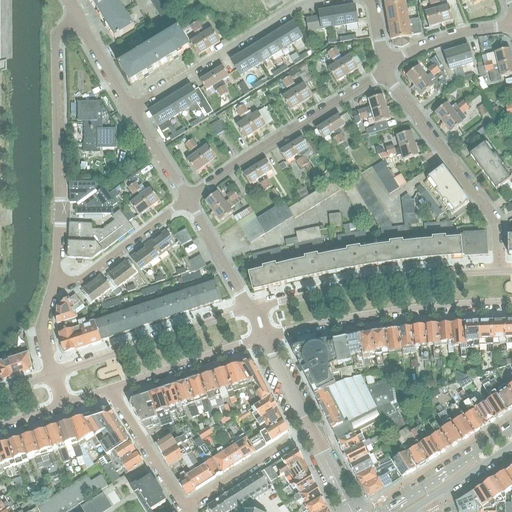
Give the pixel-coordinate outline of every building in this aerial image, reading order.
[(90,0),(97,10),(113,0),(90,0)] [(116,0),(113,0),(97,10),(115,40),(134,29),(116,0)] [(155,9),(166,2),(164,0),(159,0),(152,4),(155,9)] [(384,0),(386,9),(406,6),(405,0),(384,0)] [(158,13),(169,7),(166,2),(155,9),(158,13)] [(437,9),(441,24),(453,21),(449,5),(437,9)] [(344,8),(347,25),(359,23),(356,6),(344,8)] [(406,6),(386,9),(391,40),(392,40),(393,46),(402,47),(409,43),(408,37),(411,37),(411,36),(421,34),(418,18),(409,20),(406,6)] [(161,18),(171,11),(169,7),(158,13),(161,18)] [(334,28),(347,25),(344,8),(331,10),(334,28)] [(429,28),(441,24),(437,9),(425,13),(429,28)] [(322,30),(334,28),(331,10),(319,12),(320,16),(322,30)] [(163,22),(174,16),(171,11),(161,18),(163,22)] [(174,16),(163,22),(166,27),(177,20),(174,16)] [(313,17),(315,31),(322,30),(320,16),(313,17)] [(308,32),(315,31),(313,17),(306,18),(308,32)] [(199,32),(203,29),(198,23),(195,25),(199,32)] [(283,30),(292,45),(303,39),(294,23),(283,30)] [(195,34),(199,32),(195,25),(191,27),(195,34)] [(149,47),(160,66),(190,48),(179,29),(149,47)] [(201,36),(210,49),(220,43),(212,29),(201,36)] [(282,51),(292,45),(283,30),(273,36),(282,51)] [(199,56),(210,49),(201,36),(191,43),(192,45),(199,56)] [(272,57),(282,51),(273,36),(263,42),(272,57)] [(262,64),(272,57),(263,42),(252,48),(262,64)] [(461,67),(473,63),(467,46),(455,50),(461,67)] [(131,84),(160,66),(149,47),(119,65),(131,84)] [(251,70),(262,64),(252,48),(242,55),(251,70)] [(498,65),(511,61),(511,55),(511,49),(495,53),(498,65)] [(449,71),(461,67),(455,50),(444,54),(449,71)] [(302,61),(309,57),(307,53),(300,57),(302,61)] [(241,76),(251,70),(242,55),(231,61),(241,76)] [(339,62),(347,75),(358,69),(349,56),(343,60),(339,62)] [(295,65),(302,61),(300,57),(293,61),(295,65)] [(511,61),(498,65),(501,77),(511,74),(511,61)] [(337,82),(347,75),(339,62),(335,64),(328,69),(337,82)] [(431,73),(437,68),(435,64),(428,69),(431,73)] [(279,70),(282,73),(289,69),(286,65),(279,70)] [(211,73),(218,84),(229,77),(223,67),(211,73)] [(414,86),(426,76),(419,67),(406,76),(414,86)] [(437,68),(431,73),(434,76),(440,71),(437,68)] [(275,78),(282,73),(279,70),(272,74),(275,78)] [(206,91),(218,84),(211,73),(200,80),(206,91)] [(426,76),(414,86),(422,96),(434,86),(426,76)] [(290,86),(294,84),(290,77),(286,79),(290,86)] [(259,82),(261,86),(268,82),(266,78),(259,82)] [(290,86),(286,79),(282,82),(287,88),(290,86)] [(245,96),(251,92),(244,82),(239,85),(245,96)] [(254,90),(261,86),(259,82),(252,87),(254,90)] [(293,90),(301,103),(312,97),(304,84),(293,90)] [(200,101),(195,92),(191,86),(180,93),(189,108),(200,101)] [(225,95),(228,93),(224,86),(220,88),(225,95)] [(225,95),(220,88),(216,91),(221,98),(225,95)] [(291,110),(301,103),(293,90),(283,97),(291,110)] [(179,114),(189,108),(180,93),(170,99),(179,114)] [(365,109),(356,111),(358,115),(386,108),(383,96),(368,100),(369,106),(365,109)] [(168,120),(179,114),(170,99),(159,105),(168,120)] [(103,129),(103,102),(78,102),(78,122),(84,122),(84,144),(98,144),(98,148),(117,148),(117,129),(103,129)] [(460,110),(466,105),(464,102),(457,107),(460,110)] [(483,116),(491,112),(486,103),(478,108),(483,116)] [(443,123),(455,114),(448,104),(435,113),(443,123)] [(158,126),(168,120),(159,105),(148,111),(158,126)] [(244,114),(248,112),(244,105),(240,107),(244,114)] [(466,105),(460,110),(463,114),(469,109),(466,105)] [(240,116),(244,114),(240,107),(236,109),(240,116)] [(265,107),(258,112),(266,124),(273,120),(265,107)] [(390,120),(387,108),(386,108),(358,115),(359,120),(367,118),(367,119),(373,118),(374,124),(390,120)] [(255,132),(256,132),(266,125),(266,124),(258,112),(251,116),(247,118),(255,132)] [(455,114),(443,123),(450,133),(463,124),(455,114)] [(327,122),(334,133),(340,129),(346,126),(339,115),(327,122)] [(199,124),(206,120),(204,116),(197,120),(199,124)] [(245,139),(255,132),(247,118),(236,125),(245,139)] [(192,128),(199,124),(197,120),(190,125),(192,128)] [(215,123),(221,133),(226,130),(220,120),(215,123)] [(323,140),(334,133),(327,122),(316,129),(323,140)] [(216,137),(221,133),(215,123),(210,126),(216,137)] [(176,132),(178,137),(186,133),(183,128),(176,132)] [(171,141),(178,137),(176,132),(169,137),(171,141)] [(399,148),(414,144),(411,132),(396,136),(399,148)] [(477,132),(466,140),(470,146),(481,138),(477,132)] [(349,147),(341,135),(337,137),(341,144),(345,150),(349,147)] [(291,144),(298,155),(302,153),(309,148),(302,137),(291,144)] [(333,139),(338,147),(341,144),(337,137),(333,139)] [(194,149),(198,146),(193,140),(190,142),(194,149)] [(194,149),(190,142),(186,145),(191,152),(194,149)] [(287,162),(298,155),(291,144),(280,151),(287,162)] [(414,144),(399,148),(403,160),(418,156),(414,144)] [(511,177),(486,144),(471,156),(497,190),(501,187),(505,192),(511,187),(511,184),(509,180),(511,178),(511,177)] [(198,153),(207,166),(217,158),(207,145),(198,153)] [(197,173),(207,166),(198,153),(188,160),(197,173)] [(301,160),(305,167),(309,164),(304,157),(301,160)] [(255,167),(262,178),(273,171),(266,160),(255,167)] [(301,169),(305,167),(301,160),(297,162),(301,169)] [(287,167),(284,162),(279,165),(282,170),(287,167)] [(375,173),(385,167),(382,162),(372,168),(375,173)] [(251,185),(262,178),(255,167),(244,174),(251,185)] [(378,178),(388,172),(385,167),(375,173),(378,178)] [(463,207),(469,202),(443,168),(427,180),(453,214),(463,207)] [(382,184),(392,177),(388,172),(378,178),(382,184)] [(355,186),(365,180),(361,174),(351,181),(353,183),(355,186)] [(385,189),(395,183),(392,177),(382,184),(385,189)] [(329,184),(335,194),(342,189),(336,179),(329,184)] [(264,182),(269,189),(272,187),(268,180),(264,182)] [(358,191),(368,185),(365,180),(355,186),(356,188),(358,191)] [(97,192),(95,189),(95,182),(70,182),(70,203),(76,203),(77,202),(80,205),(76,207),(76,214),(113,214),(113,207),(117,204),(105,187),(97,192)] [(265,192),(269,189),(264,182),(261,184),(265,192)] [(137,192),(141,189),(136,183),(133,186),(137,192)] [(356,188),(355,186),(353,183),(342,190),(345,195),(356,188)] [(395,183),(385,189),(388,194),(398,188),(395,183)] [(330,197),(335,194),(329,184),(324,187),(330,197)] [(361,197),(371,190),(368,185),(358,191),(359,193),(361,197)] [(137,192),(133,186),(129,188),(134,195),(137,192)] [(325,200),(330,197),(324,187),(318,190),(325,200)] [(359,193),(358,191),(356,188),(345,195),(349,200),(359,193)] [(140,196),(150,209),(160,201),(150,189),(140,196)] [(320,203),(325,200),(318,190),(313,193),(320,203)] [(364,202),(374,195),(371,190),(361,197),(362,199),(364,202)] [(230,199),(236,194),(234,191),(227,196),(230,199)] [(213,213),(226,203),(223,199),(218,192),(205,203),(213,213)] [(314,207),(320,203),(313,193),(308,197),(314,207)] [(362,199),(361,197),(359,193),(349,200),(352,205),(362,199)] [(230,199),(233,203),(239,198),(236,194),(230,199)] [(368,207),(378,201),(374,195),(364,202),(365,204),(368,207)] [(140,216),(150,209),(140,196),(131,203),(140,216)] [(309,210),(314,207),(308,197),(303,200),(309,210)] [(365,204),(364,202),(362,199),(352,205),(355,210),(365,204)] [(304,213),(309,210),(303,200),(298,203),(304,213)] [(371,212),(381,206),(378,201),(368,207),(369,209),(371,212)] [(226,203),(213,213),(220,222),(233,212),(226,203)] [(286,222),(293,218),(293,217),(287,209),(283,203),(276,207),(286,222)] [(299,216),(304,213),(298,203),(293,206),(299,216)] [(369,209),(368,207),(365,204),(355,210),(358,215),(369,209)] [(125,206),(119,211),(128,222),(133,218),(125,206)] [(287,209),(293,217),(294,219),(299,216),(293,206),(287,209)] [(374,218),(384,211),(381,206),(371,212),(372,214),(374,218)] [(278,226),(286,222),(276,207),(270,211),(278,226)] [(466,211),(463,207),(453,214),(456,219),(466,211)] [(237,223),(253,213),(250,208),(234,218),(237,223)] [(372,214),(371,212),(369,209),(358,215),(361,221),(372,214)] [(70,222),(68,258),(93,259),(102,252),(103,252),(133,229),(128,222),(119,211),(111,217),(114,221),(102,229),(92,229),(93,223),(70,222)] [(272,230),(278,226),(270,211),(262,216),(272,230)] [(377,223),(388,217),(384,211),(374,218),(381,228),(377,223)] [(256,220),(257,219),(253,213),(237,223),(241,229),(256,220)] [(265,235),(272,230),(262,216),(257,219),(256,220),(260,227),(265,235)] [(386,228),(390,228),(392,228),(392,227),(391,223),(388,217),(377,223),(381,228),(381,229),(385,228),(386,228)] [(245,236),(260,227),(256,220),(241,229),(245,236)] [(317,240),(322,239),(319,226),(313,228),(316,240),(317,240)] [(250,244),(265,235),(260,227),(245,236),(250,244)] [(313,241),(316,240),(313,228),(307,229),(309,242),(313,241)] [(181,232),(187,243),(192,240),(186,229),(181,232)] [(308,242),(309,242),(307,229),(301,231),(304,243),(308,242)] [(157,237),(167,251),(176,244),(166,230),(157,237)] [(299,244),(304,243),(301,231),(296,232),(297,238),(299,244)] [(181,246),(187,243),(181,232),(175,235),(181,246)] [(484,233),(460,235),(462,254),(486,253),(484,233)] [(158,257),(167,251),(157,237),(148,244),(158,257)] [(417,240),(420,261),(435,259),(462,257),(460,237),(451,237),(428,239),(417,240)] [(287,247),(295,245),(299,244),(297,238),(285,240),(287,247)] [(411,262),(420,261),(417,240),(405,242),(375,246),(378,266),(387,265),(411,262)] [(150,264),(158,257),(148,244),(139,250),(150,264)] [(362,268),(378,266),(375,246),(366,247),(348,250),(333,253),(337,272),(362,268)] [(141,271),(150,264),(139,250),(130,257),(141,271)] [(316,277),(337,272),(333,253),(329,253),(307,258),(291,262),(295,281),(316,277)] [(196,258),(202,269),(207,266),(201,255),(196,258)] [(196,272),(202,269),(196,258),(190,261),(196,272)] [(132,270),(125,261),(116,268),(126,281),(138,272),(134,268),(132,270)] [(287,283),(295,281),(291,262),(278,265),(249,272),(254,292),(287,283)] [(117,288),(118,288),(126,281),(116,268),(107,275),(114,283),(112,285),(115,290),(117,288)] [(109,287),(101,276),(92,283),(102,295),(111,289),(113,292),(115,290),(112,285),(109,287)] [(182,314),(192,310),(222,300),(216,282),(175,295),(182,314)] [(90,304),(93,302),(102,295),(92,283),(83,289),(89,298),(87,299),(90,304)] [(75,312),(83,305),(76,295),(58,308),(58,325),(77,318),(75,312)] [(142,327),(152,324),(182,314),(175,295),(136,308),(142,327)] [(101,341),(142,327),(136,308),(95,322),(101,341)] [(80,323),(79,322),(78,318),(77,318),(58,325),(64,352),(66,354),(88,347),(80,323)] [(101,341),(95,322),(93,318),(80,323),(88,347),(101,342),(101,341)] [(492,352),(492,344),(491,322),(478,323),(479,345),(490,345),(490,346),(487,346),(487,352),(492,352)] [(491,322),(492,344),(503,344),(503,346),(500,346),(500,352),(506,352),(505,344),(505,322),(491,322)] [(460,346),(461,357),(466,357),(466,348),(465,323),(451,324),(453,346),(460,346)] [(479,348),(479,345),(478,323),(465,323),(466,348),(479,348)] [(453,352),(453,346),(451,324),(438,325),(440,345),(447,344),(448,352),(453,352)] [(438,325),(425,326),(427,346),(434,345),(434,347),(433,348),(434,359),(437,359),(437,366),(441,366),(441,358),(440,345),(438,325)] [(429,368),(427,346),(425,326),(412,327),(414,347),(421,346),(421,348),(420,349),(421,360),(424,360),(424,368),(429,368)] [(415,353),(414,349),(412,327),(399,329),(402,354),(415,353)] [(402,354),(399,329),(385,331),(388,350),(388,352),(395,351),(396,354),(396,353),(397,359),(402,359),(402,354)] [(378,372),(384,371),(383,365),(384,365),(381,351),(388,350),(385,331),(372,333),(375,354),(378,372)] [(369,355),(375,354),(372,333),(359,335),(365,367),(371,366),(369,355)] [(351,361),(360,359),(360,361),(358,362),(359,368),(365,367),(359,335),(347,338),(351,361)] [(351,361),(347,338),(333,340),(297,348),(295,349),(294,351),(293,353),(294,355),(296,357),(295,357),(315,395),(345,380),(355,377),(353,370),(351,361)] [(20,356),(25,373),(30,371),(33,367),(29,353),(20,356)] [(16,376),(25,373),(20,356),(10,359),(16,376)] [(16,376),(10,359),(10,358),(0,361),(0,363),(5,380),(16,376)] [(251,386),(255,392),(261,402),(270,396),(253,362),(250,361),(238,365),(251,386)] [(251,386),(238,365),(225,369),(233,392),(251,386)] [(235,397),(233,392),(225,369),(212,374),(219,392),(226,389),(229,399),(235,397)] [(200,378),(208,402),(221,398),(219,392),(212,374),(200,378)] [(315,395),(322,411),(338,441),(359,431),(377,422),(378,424),(383,422),(385,425),(401,418),(392,404),(396,403),(392,379),(380,382),(366,386),(361,376),(355,377),(345,380),(315,395)] [(211,411),(208,402),(200,378),(187,382),(193,400),(196,409),(203,407),(205,413),(211,411)] [(486,379),(480,383),(488,395),(489,395),(492,398),(486,402),(496,419),(507,412),(489,383),(486,379)] [(511,395),(507,388),(505,385),(500,388),(494,380),(489,383),(507,412),(511,409),(511,395)] [(175,386),(183,409),(189,407),(192,418),(198,416),(196,409),(193,400),(187,382),(175,386)] [(185,417),(183,409),(175,386),(163,391),(171,413),(176,412),(178,420),(185,417)] [(163,391),(150,395),(157,418),(158,420),(160,427),(167,425),(174,423),(171,413),(163,391)] [(477,403),(471,394),(467,397),(485,426),(496,419),(486,402),(483,399),(477,403)] [(158,420),(157,418),(150,395),(132,401),(130,405),(145,430),(155,445),(164,439),(158,420)] [(256,421),(257,420),(276,408),(270,396),(261,402),(251,409),(253,413),(252,414),(256,421)] [(464,417),(474,433),(485,426),(467,397),(462,400),(470,414),(464,417)] [(464,417),(456,405),(449,409),(455,418),(457,417),(458,420),(452,424),(462,440),(474,433),(464,417)] [(268,429),(282,419),(276,408),(257,420),(260,425),(264,422),(268,429)] [(107,410),(95,413),(106,430),(110,436),(111,439),(123,431),(110,411),(107,410)] [(247,412),(239,417),(241,421),(250,416),(247,412)] [(462,440),(452,424),(444,412),(438,416),(443,425),(444,425),(446,427),(440,431),(450,448),(462,440)] [(95,413),(83,418),(95,437),(106,430),(95,413)] [(83,418),(71,422),(78,444),(79,448),(86,444),(91,444),(95,449),(101,445),(99,443),(95,437),(83,418)] [(410,433),(401,418),(385,425),(389,433),(392,431),(406,452),(416,469),(429,462),(410,433)] [(255,452),(261,449),(286,433),(287,429),(282,419),(268,429),(260,434),(262,440),(251,446),(255,452)] [(450,448),(440,431),(432,419),(427,422),(435,436),(430,439),(439,455),(450,448)] [(79,448),(78,444),(71,422),(58,426),(65,445),(71,443),(76,459),(82,457),(79,448)] [(70,461),(65,445),(58,426),(46,430),(53,449),(58,448),(63,463),(70,461)] [(410,433),(429,462),(439,455),(430,439),(421,426),(410,433)] [(208,427),(198,434),(202,440),(212,434),(208,427)] [(57,463),(53,449),(46,430),(34,434),(40,454),(47,451),(48,453),(47,453),(51,465),(57,463)] [(130,442),(123,431),(111,439),(110,436),(101,441),(99,443),(101,445),(107,457),(130,442)] [(365,442),(362,436),(357,439),(356,436),(361,434),(359,431),(338,441),(344,453),(365,442)] [(21,439),(28,458),(35,456),(35,457),(35,458),(38,469),(44,467),(40,454),(34,434),(21,439)] [(164,439),(155,445),(162,456),(177,446),(183,442),(186,440),(183,436),(174,442),(170,435),(164,439)] [(244,459),(255,452),(251,446),(244,435),(239,438),(241,441),(235,445),(244,459)] [(200,448),(204,445),(200,438),(193,442),(197,449),(200,448)] [(29,461),(28,458),(21,439),(9,443),(16,465),(29,461)] [(367,454),(364,449),(371,445),(369,440),(365,442),(344,453),(350,465),(368,456),(370,455),(369,453),(367,454)] [(113,483),(119,479),(116,473),(113,469),(137,453),(130,442),(107,457),(99,462),(113,483)] [(177,446),(162,456),(169,467),(172,464),(177,461),(182,459),(186,456),(191,453),(188,448),(187,449),(183,442),(177,446)] [(244,459),(235,445),(233,442),(228,445),(230,448),(224,452),(233,466),(244,459)] [(16,466),(16,465),(9,443),(0,445),(0,458),(4,470),(16,466)] [(204,445),(200,448),(208,462),(204,464),(213,479),(222,473),(213,459),(204,445)] [(213,459),(222,473),(233,466),(224,452),(222,449),(217,452),(219,455),(213,459)] [(275,464),(264,471),(270,481),(274,479),(278,477),(273,468),(276,466),(281,475),(282,474),(304,461),(298,450),(275,464)] [(416,469),(406,452),(394,460),(392,457),(389,458),(389,459),(402,479),(416,469)] [(113,469),(116,473),(124,468),(128,474),(144,464),(137,453),(113,469)] [(213,479),(204,464),(200,467),(191,453),(186,456),(205,485),(213,479)] [(187,475),(196,490),(205,485),(186,456),(182,459),(191,473),(187,475)] [(374,467),(381,464),(379,461),(372,465),(368,456),(350,465),(356,476),(374,467)] [(374,467),(377,473),(375,474),(377,479),(362,487),(367,498),(370,499),(402,479),(389,459),(381,464),(374,467)] [(304,461),(282,474),(289,485),(289,486),(310,473),(304,461)] [(356,476),(362,487),(377,479),(375,474),(377,473),(374,467),(356,476)] [(187,475),(184,471),(179,475),(182,479),(178,482),(186,494),(189,495),(196,490),(187,475)] [(208,507),(206,509),(208,511),(227,511),(272,484),(270,481),(264,471),(207,506),(208,507)] [(511,502),(511,501),(511,481),(506,472),(495,478),(505,494),(511,490),(511,491),(511,496),(511,497),(511,502)] [(295,497),(316,484),(310,473),(289,486),(289,485),(288,486),(295,497)] [(102,491),(108,487),(101,476),(91,482),(87,476),(37,508),(39,511),(67,511),(87,500),(85,497),(100,488),(102,491)] [(146,511),(149,511),(166,502),(162,495),(163,495),(157,484),(155,485),(151,478),(138,487),(137,485),(132,489),(135,494),(146,511)] [(503,501),(506,499),(505,495),(505,494),(495,478),(484,485),(495,503),(499,500),(498,498),(501,496),(503,501)] [(301,509),(322,496),(316,484),(295,497),(294,498),(301,509)] [(492,508),(495,506),(495,503),(484,485),(473,492),(484,509),(488,506),(487,505),(489,503),(492,508)] [(483,509),(484,509),(473,492),(456,503),(459,511),(480,511),(481,509),(483,509)] [(300,511),(321,511),(328,508),(322,496),(301,509),(299,510),(300,511)] [(0,500),(0,511),(5,511),(11,509),(14,507),(12,503),(9,505),(4,498),(0,500)] [(506,502),(495,503),(495,506),(494,511),(505,511),(506,503),(506,502)]
